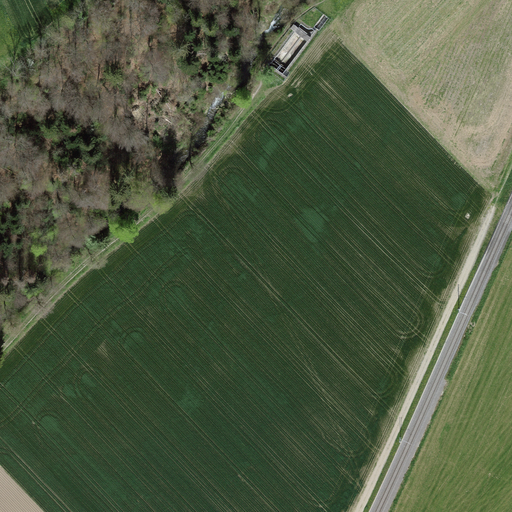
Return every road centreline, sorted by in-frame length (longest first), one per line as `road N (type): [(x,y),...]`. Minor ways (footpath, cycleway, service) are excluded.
road 1 (track): [(358,511),(494,212)]
road 2 (track): [(0,342),(91,255)]
